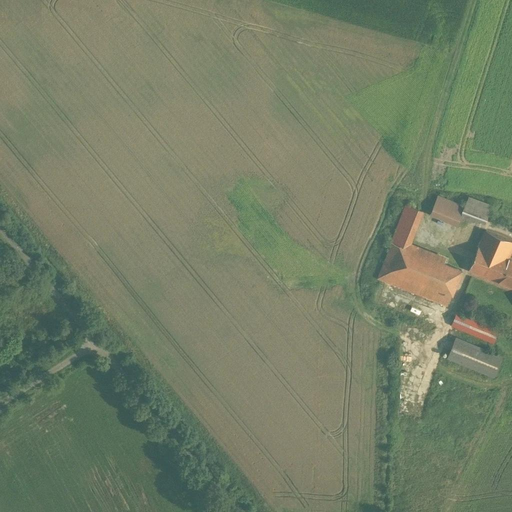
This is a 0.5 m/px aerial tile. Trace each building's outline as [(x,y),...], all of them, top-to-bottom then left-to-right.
[(458,219),(462,210),(464,206),(437,195),(435,201),(432,209),(458,219)] [(468,196),(464,206),(462,210),(486,219),(488,215),(491,206),(468,196)] [(407,204),(391,242),(402,246),(417,209),(407,204)] [(511,240),(485,230),(479,244),(508,255),(511,246),(511,240)] [(461,269),(402,246),(391,242),(378,277),(447,304),(461,269)] [(511,256),(508,255),(479,244),(468,270),(511,287),(511,256)] [(380,286),(374,299),(380,301),(386,289),(380,286)] [(497,328),(456,312),(451,324),(492,340),(497,328)] [(488,351),(455,337),(447,356),(493,375),(501,356),(488,351)]
